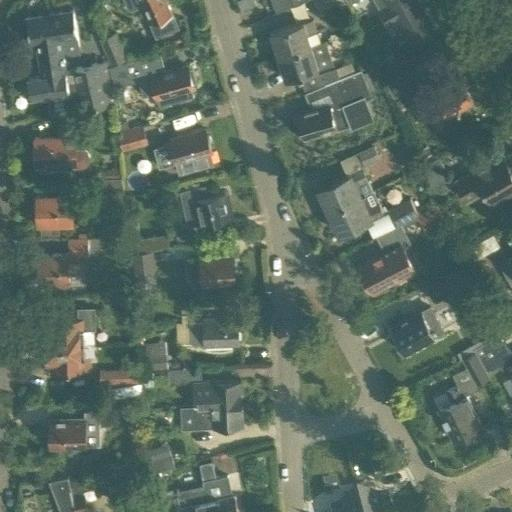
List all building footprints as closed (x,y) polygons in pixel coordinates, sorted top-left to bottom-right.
[(124,0),(129,10),(133,13),(145,8),(147,11),(146,11),(157,39),(180,29),(168,2),(167,2),(166,0),(124,0)] [(295,4),(293,0),(272,0),(277,12),(295,4)] [(341,0),(315,0),(320,10),(341,0)] [(398,42),(399,43),(432,24),(418,0),(384,0),(388,6),(380,11),(388,25),(396,20),(406,37),(398,42)] [(74,10),(27,17),(32,47),(38,46),(43,75),(29,77),(32,96),(48,93),(64,91),(67,113),(86,109),(117,102),(113,87),(109,67),(107,61),(77,68),(77,70),(67,72),(64,52),(63,49),(70,48),(71,54),(80,52),(74,10)] [(271,31),(279,55),(321,43),(314,19),(305,22),(304,21),(271,31)] [(101,39),(112,65),(127,58),(116,33),(101,39)] [(321,43),(279,55),(286,80),(319,70),(319,69),(328,66),(321,43)] [(413,62),(407,50),(397,55),(403,67),(413,62)] [(161,52),(109,67),(113,87),(139,80),(143,95),(157,92),(161,105),(195,96),(193,87),(194,87),(193,83),(197,82),(194,71),(190,72),(188,66),(166,72),(161,52)] [(318,74),(321,85),(339,78),(336,68),(318,74)] [(312,108),(298,112),(301,125),(299,128),(300,132),(303,134),(304,138),(324,132),(327,134),(332,133),(333,130),(337,129),(337,128),(351,124),(348,117),(363,111),(361,104),(368,101),(373,99),(361,70),(326,85),(333,103),(330,104),(330,103),(312,108)] [(431,89),(424,94),(429,104),(426,106),(428,111),(432,109),(438,120),(446,115),(446,116),(449,115),(452,116),(458,112),(459,109),(476,100),(474,97),(476,95),(468,82),(465,83),(459,72),(431,89)] [(388,84),(395,96),(413,85),(406,74),(388,84)] [(119,130),(129,127),(126,116),(116,119),(119,130)] [(144,125),(118,132),(123,150),(148,143),(144,125)] [(178,162),(181,173),(214,164),(210,151),(212,151),(210,145),(212,142),(210,136),(207,134),(206,129),(170,140),(171,144),(155,149),(160,167),(178,162)] [(35,138),(36,166),(42,165),(42,172),(62,171),(62,165),(71,165),(71,169),(81,169),(86,168),(90,164),(91,159),(89,154),(85,150),(80,149),(76,149),(75,136),(35,138)] [(375,146),(360,153),(365,164),(380,157),(375,146)] [(422,159),(431,154),(426,146),(418,151),(422,159)] [(484,189),(491,201),(511,188),(511,170),(503,155),(457,182),(467,199),(484,189)] [(439,157),(423,166),(437,194),(454,184),(439,157)] [(321,199),(327,212),(361,197),(374,191),(364,168),(348,175),(320,188),(324,198),(321,199)] [(100,179),(121,179),(121,171),(100,171),(100,179)] [(179,184),(166,187),(169,198),(182,194),(181,190),(179,184)] [(182,194),(169,198),(174,218),(186,215),(189,226),(203,223),(203,224),(229,218),(228,216),(232,215),(229,203),(225,204),(223,193),(208,196),(206,185),(181,190),(182,194)] [(374,191),(361,197),(327,212),(333,225),(336,224),(341,233),(364,223),(384,213),(374,191)] [(60,235),(60,223),(73,223),(72,195),(37,196),(38,224),(42,224),(42,235),(60,235)] [(391,205),(393,209),(389,211),(396,225),(409,218),(403,207),(406,205),(403,199),(391,205)] [(418,215),(426,230),(445,219),(437,205),(418,215)] [(401,224),(378,236),(386,251),(360,265),(367,279),(365,282),(368,288),(372,289),(373,291),(404,275),(404,276),(417,269),(403,243),(409,240),(401,224)] [(131,240),(134,252),(170,244),(167,231),(131,240)] [(69,254),(39,255),(40,283),(70,282),(69,267),(81,267),(81,255),(89,255),(88,239),(87,239),(79,239),(68,239),(69,254)] [(152,254),(132,256),(135,287),(155,285),(152,254)] [(192,259),(194,284),(203,283),(203,284),(236,281),(236,277),(238,275),(237,268),(235,266),(234,255),(200,258),(192,259)] [(500,265),(511,284),(511,257),(511,258),(500,265)] [(466,261),(449,270),(458,287),(475,277),(466,261)] [(131,300),(121,301),(122,315),(132,314),(131,300)] [(399,339),(397,341),(402,349),(405,349),(406,351),(436,335),(435,334),(443,330),(431,307),(423,311),(422,311),(393,327),(399,339)] [(50,328),(46,328),(46,345),(80,344),(94,344),(94,330),(96,330),(95,309),(78,309),(78,318),(69,319),(51,319),(49,319),(50,328)] [(204,321),(191,322),(192,343),(205,343),(205,345),(239,344),(238,317),(204,319),(204,321)] [(476,348),(496,337),(493,332),(457,353),(461,359),(462,358),(475,351),(477,350),(476,348)] [(511,352),(497,337),(496,337),(476,348),(477,350),(488,371),(499,364),(504,368),(508,365),(511,372),(511,352)] [(80,344),(46,345),(47,362),(51,362),(51,371),(90,370),(90,358),(81,358),(80,344)] [(142,347),(145,369),(168,367),(167,353),(156,354),(155,346),(142,347)] [(462,358),(466,367),(452,374),(457,386),(447,391),(452,402),(439,409),(453,439),(457,437),(461,438),(468,435),(470,431),(481,425),(466,395),(479,389),(477,385),(490,377),(475,351),(462,358)] [(184,369),(170,370),(171,384),(194,382),(195,405),(242,403),(241,380),(213,381),(213,380),(202,381),(201,367),(191,368),(184,369)] [(100,370),(101,385),(138,384),(138,369),(100,370)] [(242,403),(195,405),(196,428),(243,425),(242,403)] [(48,430),(49,445),(52,445),(52,446),(95,445),(97,443),(97,433),(92,428),(92,421),(106,420),(106,419),(110,419),(110,410),(106,410),(106,409),(92,409),(92,419),(85,419),(85,418),(51,419),(51,430),(48,430)] [(511,431),(508,424),(499,428),(504,439),(511,435),(511,431)] [(172,455),(147,462),(148,474),(159,471),(175,467),(172,455)] [(214,463),(200,466),(202,475),(210,511),(238,511),(231,477),(217,480),(214,463)] [(379,463),(371,466),(374,477),(382,475),(379,463)] [(94,474),(99,494),(111,491),(106,471),(94,474)] [(148,474),(146,475),(149,485),(162,481),(159,471),(148,474)] [(87,474),(71,476),(74,491),(96,486),(93,472),(87,474)] [(210,511),(202,475),(164,483),(170,511),(210,511)] [(325,490),(337,487),(335,479),(323,482),(325,490)] [(76,511),(74,502),(72,491),(70,484),(48,480),(61,511),(76,511)] [(350,503),(350,504),(328,510),(329,511),(392,511),(392,508),(391,508),(388,494),(366,500),(366,499),(350,503)] [(76,511),(78,511),(88,510),(85,499),(74,502),(76,511)]
